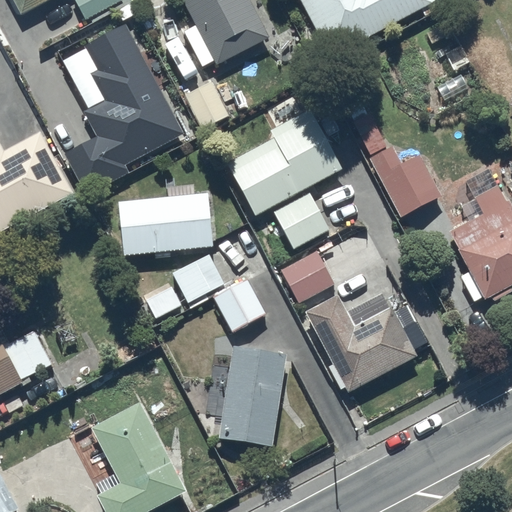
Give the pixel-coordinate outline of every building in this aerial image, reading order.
[(14,0),(21,12),(44,0),(14,0)] [(75,0),(85,20),(90,18),(92,22),(116,9),(121,20),(133,14),(128,4),(132,2),(131,0),(75,0)] [(183,0),(196,24),(183,31),(201,65),(212,59),(214,63),(267,36),(247,0),(183,0)] [(433,0),(300,0),(328,56),(420,10),(423,14),(437,7),(433,0)] [(183,131),(124,22),(87,43),(100,66),(88,73),(102,99),(82,110),(96,135),(65,152),(87,193),(128,170),(124,163),(183,131)] [(276,65),(284,81),(307,70),(300,54),(276,65)] [(227,114),(212,85),(202,90),(200,85),(182,94),(199,128),(227,114)] [(225,162),(254,214),(341,168),(310,109),(269,130),(273,136),(225,162)] [(370,154),(385,146),(367,112),(352,120),(370,154)] [(0,230),(74,191),(41,129),(4,149),(0,141),(0,230)] [(385,146),(370,154),(371,156),(368,157),(399,216),(439,195),(417,153),(400,162),(391,145),(386,148),(385,146)] [(511,214),(487,167),(464,179),(474,198),(459,206),(467,220),(447,230),(457,248),(468,271),(460,275),(473,300),(482,296),(483,298),(489,294),(492,300),(511,289),(511,287),(510,284),(511,283),(511,214)] [(166,196),(117,200),(121,254),(153,251),(154,259),(171,257),(170,248),(210,245),(206,193),(192,194),(191,185),(166,187),(166,196)] [(308,192),(272,211),(292,248),(328,229),(308,192)] [(316,250),(279,269),(297,303),(333,284),(316,250)] [(194,259),(171,272),(186,301),(223,282),(215,265),(201,273),(194,259)] [(246,279),(212,296),(231,331),(264,313),(246,279)] [(337,294),(304,311),(335,371),(333,373),(335,378),(337,377),(346,392),(416,355),(391,307),(354,327),(337,294)] [(0,392),(19,383),(21,386),(30,381),(28,375),(50,364),(33,330),(8,342),(2,330),(0,331),(0,392)] [(282,350),(232,344),(230,356),(213,354),(206,414),(220,416),(218,437),(271,443),(282,350)] [(143,511),(187,489),(140,400),(90,427),(114,472),(95,482),(101,492),(97,494),(106,511),(143,511)] [(0,511),(10,511),(19,508),(0,472),(0,511)]
